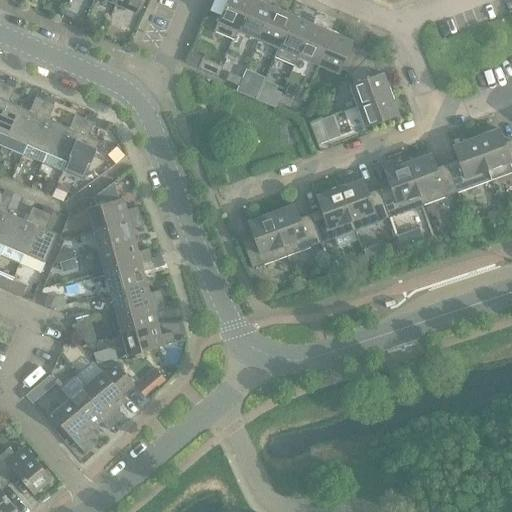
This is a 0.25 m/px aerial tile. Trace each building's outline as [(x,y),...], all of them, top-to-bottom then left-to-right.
[(116,0),(115,4),(136,13),(141,0),(116,0)] [(251,0),(226,0),(214,30),(235,39),(238,31),(251,0)] [(258,39),(272,7),(255,0),(251,0),(238,31),(258,39)] [(272,7),(258,39),(278,48),(292,15),(272,7)] [(311,24),(292,15),(278,48),(273,56),(294,65),(311,24)] [(312,24),(298,56),(318,65),(331,32),(312,24)] [(331,32),(318,65),(338,74),(340,70),(349,74),(371,54),(350,45),(352,41),(331,32)] [(371,54),(349,74),(353,84),(349,85),(357,106),(390,94),(382,73),(378,74),(371,54)] [(198,69),(218,77),(223,66),(203,58),(198,69)] [(238,86),(242,78),(229,72),(225,80),(238,86)] [(0,144),(2,145),(19,107),(8,102),(14,89),(13,88),(15,82),(8,78),(0,96),(0,144)] [(242,78),(238,86),(251,91),(254,83),(242,78)] [(278,103),(281,95),(268,89),(265,97),(278,103)] [(19,107),(2,145),(22,154),(47,95),(40,92),(37,99),(35,98),(29,111),(19,107)] [(390,94),(357,106),(365,127),(398,115),(390,94)] [(42,162),(58,124),(48,119),(54,106),(52,105),(55,98),(47,95),(22,154),(42,162)] [(281,95),(278,103),(291,108),(294,100),(281,95)] [(58,124),(42,162),(62,171),(84,119),(75,115),(69,128),(58,124)] [(84,119),(62,171),(83,180),(99,141),(88,136),(94,123),(84,119)] [(328,140),(321,120),(309,124),(317,144),(328,140)] [(498,129),(476,137),(492,180),(511,172),(511,144),(505,147),(498,129)] [(459,164),(451,168),(459,192),(492,180),(476,137),(452,146),(459,164)] [(411,161),(427,204),(459,192),(451,168),(437,173),(430,154),(411,161)] [(391,190),(385,192),(394,216),(427,204),(411,161),(384,171),(391,190)] [(362,179),(346,185),(362,228),(394,216),(385,192),(369,198),(362,179)] [(323,215),(320,216),(329,240),(362,228),(346,185),(316,196),(323,215)] [(2,194),(0,199),(0,253),(16,216),(6,212),(11,198),(2,194)] [(93,230),(140,217),(138,207),(126,210),(123,198),(87,208),(93,230)] [(16,216),(0,253),(0,255),(19,264),(42,211),(43,207),(34,203),(27,221),(16,216)] [(294,204),(281,209),(297,252),(329,240),(320,216),(301,223),(294,204)] [(297,252),(281,209),(247,221),(254,240),(243,244),(252,268),(297,252)] [(42,211),(19,264),(40,272),(57,234),(45,229),(51,215),(42,211)] [(99,251),(134,241),(131,230),(143,227),(140,217),(93,230),(99,251)] [(408,232),(397,236),(401,248),(412,243),(408,232)] [(134,241),(99,251),(104,272),(152,258),(149,248),(138,252),(134,241)] [(378,243),(364,249),(368,260),(382,254),(378,243)] [(57,253),(53,263),(60,261),(69,259),(74,257),(72,249),(57,253)] [(110,292),(146,282),(143,271),(155,268),(164,265),(161,256),(152,258),(104,272),(110,292)] [(69,259),(60,261),(62,271),(77,267),(74,257),(69,259)] [(0,274),(0,286),(8,290),(11,282),(12,280),(0,274)] [(11,282),(8,290),(19,295),(23,287),(11,282)] [(146,282),(110,292),(116,313),(163,300),(161,290),(149,293),(146,282)] [(41,293),(37,303),(49,308),(53,298),(41,293)] [(163,300),(116,313),(122,334),(157,324),(154,313),(166,310),(163,300)] [(87,310),(74,314),(76,323),(89,319),(87,310)] [(157,324),(122,334),(128,356),(163,346),(163,345),(175,342),(172,332),(161,335),(157,324)] [(106,351),(94,354),(97,365),(109,362),(106,351)] [(116,363),(104,373),(102,372),(85,386),(117,424),(124,417),(117,408),(126,400),(122,395),(134,384),(116,363)] [(157,371),(137,387),(146,397),(165,381),(157,371)] [(69,400),(92,428),(101,421),(109,430),(117,424),(85,386),(69,400)] [(32,390),(26,395),(33,403),(39,398),(32,390)] [(92,428),(69,400),(51,414),(75,443),(75,442),(83,452),(91,445),(84,436),(92,428)] [(0,454),(0,472),(6,479),(15,472),(33,494),(51,479),(24,447),(15,455),(9,447),(0,454)] [(0,511),(10,511),(16,508),(0,489),(0,484),(6,479),(0,472),(0,511)]
